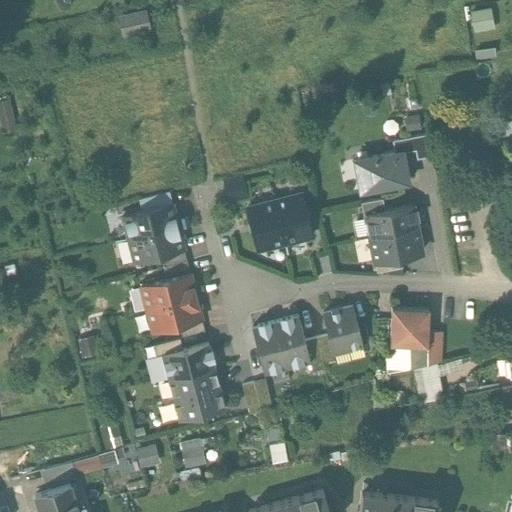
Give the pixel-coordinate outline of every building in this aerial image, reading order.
[(470,10),(472,30),(491,28),(489,8),(470,10)] [(146,11),(117,17),(122,37),(150,31),(146,11)] [(494,45),(473,47),(474,57),(495,55),(494,45)] [(5,98),(0,99),(0,120),(2,126),(13,123),(5,98)] [(419,114),(403,116),(405,131),(421,129),(419,114)] [(511,117),(498,120),(501,134),(511,132),(511,117)] [(427,134),(392,141),(394,152),(401,151),(402,153),(414,150),(416,159),(431,157),(427,134)] [(394,152),(354,160),(360,191),(407,182),(402,153),(401,151),(394,152)] [(169,192),(138,200),(141,211),(172,204),(169,192)] [(311,236),(301,195),(274,202),(284,243),(311,236)] [(382,199),(360,203),(363,215),(365,215),(365,214),(384,210),(382,199)] [(274,202),(246,209),(257,250),(284,243),(274,202)] [(141,211),(122,216),(128,240),(180,226),(178,219),(176,220),(172,204),(141,211)] [(384,210),(365,214),(365,215),(369,238),(416,229),(412,205),(384,210)] [(180,226),(128,240),(134,263),(160,256),(183,250),(179,234),(182,233),(180,226)] [(416,229),(369,238),(374,262),(400,257),(421,252),(416,229)] [(183,250),(160,256),(163,268),(186,262),(183,250)] [(400,257),(374,262),(376,273),(402,268),(400,257)] [(186,262),(163,268),(166,279),(189,273),(186,262)] [(13,263),(2,266),(5,277),(16,274),(13,263)] [(166,279),(140,286),(146,309),(198,296),(196,289),(194,290),(189,273),(166,279)] [(198,296),(146,309),(152,333),(178,326),(201,320),(197,303),(200,303),(198,296)] [(352,306),(322,314),(327,335),(332,352),(362,345),(352,306)] [(428,309),(391,307),(389,345),(427,346),(428,331),(428,309)] [(291,315),(279,318),(280,320),(274,321),(286,368),(310,362),(304,340),(298,315),(291,317),(291,315)] [(201,320),(178,326),(181,337),(204,331),(201,320)] [(274,321),(269,323),(268,321),(257,324),(257,326),(251,327),(263,374),(286,368),(274,321)] [(442,332),(428,331),(427,346),(427,350),(427,365),(437,363),(441,361),(442,332)] [(92,335),(76,339),(81,359),(97,355),(92,335)] [(327,335),(316,338),(321,359),(333,356),(332,352),(327,335)] [(180,338),(153,345),(155,357),(161,355),(182,350),(180,338)] [(316,338),(304,340),(310,362),(313,373),(324,371),(321,359),(316,338)] [(182,350),(161,355),(167,378),(214,366),(212,361),(214,360),(211,349),(209,349),(208,343),(182,350)] [(427,365),(412,370),(419,403),(443,399),(437,363),(427,365)] [(214,366),(167,378),(173,400),(219,387),(214,366)] [(264,378),(253,381),(259,406),(271,403),(264,378)] [(252,381),(241,384),(247,409),(259,406),(252,381)] [(219,387),(173,400),(178,420),(225,409),(219,387)] [(115,420),(98,425),(103,441),(120,436),(115,420)] [(198,434),(178,438),(184,466),(204,462),(198,434)] [(511,435),(490,436),(490,459),(511,458),(511,435)] [(283,438),(267,441),(272,464),(286,462),(283,438)] [(151,440),(133,444),(139,466),(157,460),(151,440)] [(96,456),(71,462),(75,477),(100,471),(96,456)] [(71,462),(43,469),(48,485),(75,477),(71,462)] [(78,511),(69,482),(35,493),(40,511),(78,511)] [(328,511),(322,489),(247,510),(247,511),(328,511)] [(436,511),(438,501),(361,491),(358,511),(436,511)]
